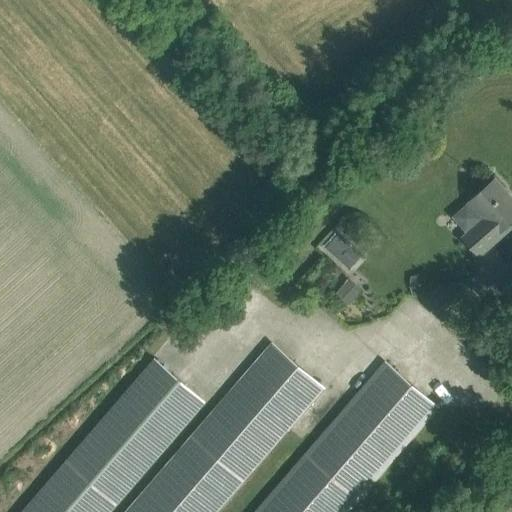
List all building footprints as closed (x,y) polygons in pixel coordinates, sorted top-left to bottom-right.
[(511,221),(511,195),(496,177),(469,201),(484,218),(463,236),(480,256),(511,227),(511,224),(510,223),(511,221)] [(351,228),(328,239),(342,267),(364,256),(351,228)] [(407,276),(413,294),(430,288),(424,270),(407,276)] [(124,511),(218,511),(326,388),(272,341),(124,511)] [(111,511),(206,402),(154,357),(19,511),(111,511)] [(258,511),(345,511),(436,407),(387,363),(258,511)]
